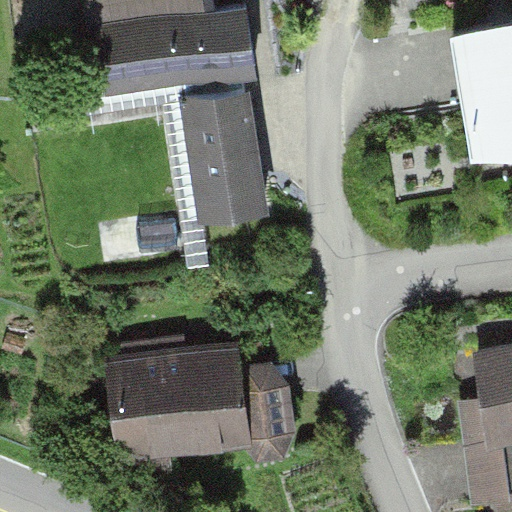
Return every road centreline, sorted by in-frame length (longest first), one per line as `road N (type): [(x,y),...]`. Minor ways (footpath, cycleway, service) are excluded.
road 1 (residential): [(350,290),(331,170),(329,88),(343,7)]
road 2 (residential): [(403,511),(350,290)]
road 3 (residential): [(350,290),(511,265)]
